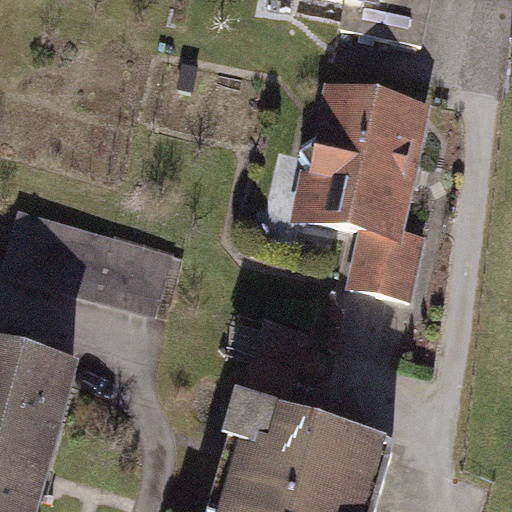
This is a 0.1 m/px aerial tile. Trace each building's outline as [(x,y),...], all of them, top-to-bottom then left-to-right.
[(381,0),(314,0),(378,14),(381,0)] [(432,125),(341,100),(303,239),(381,261),(375,284),(410,294),(423,245),(401,239),(432,125)] [(175,260),(15,217),(0,271),(0,283),(158,325),(175,260)] [(295,419),(315,341),(270,329),(250,407),(295,419)] [(0,511),(46,511),(83,382),(0,359),(0,511)] [(372,511),(388,461),(240,417),(211,511),(372,511)]
